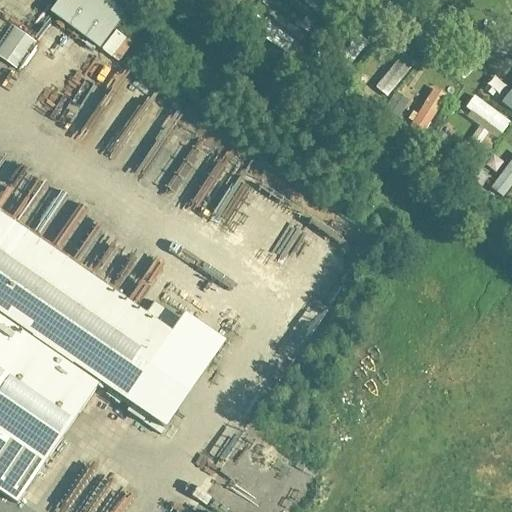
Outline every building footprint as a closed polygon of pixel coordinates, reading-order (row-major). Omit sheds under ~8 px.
[(58,0),(49,13),(99,49),(125,15),(117,9),(123,1),(121,0),(58,0)] [(277,31),(288,40),(298,27),(273,8),(256,30),(270,41),(277,31)] [(0,42),(0,69),(17,47),(4,37),(0,42)] [(340,53),(347,64),(372,48),(365,37),(340,53)] [(406,54),(370,91),(384,105),(421,68),(406,54)] [(437,89),(412,131),(426,139),(451,97),(437,89)] [(509,135),(511,130),(511,121),(476,97),(469,108),(509,135)] [(511,174),(492,195),(504,206),(511,197),(511,174)] [(0,487),(20,501),(48,461),(101,381),(129,399),(175,331),(147,313),(0,214),(0,487)] [(236,326),(215,351),(223,358),(244,334),(236,326)] [(436,384),(448,369),(440,362),(428,377),(436,384)] [(224,470),(241,445),(232,439),(215,464),(224,470)] [(251,473),(262,480),(276,458),(265,451),(251,473)] [(83,470),(122,488),(129,473),(90,455),(83,470)]
